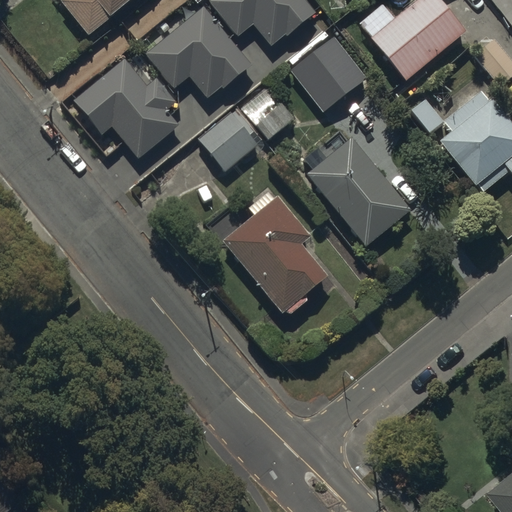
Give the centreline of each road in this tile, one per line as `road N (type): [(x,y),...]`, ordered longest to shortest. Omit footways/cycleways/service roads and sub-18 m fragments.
road 1 (residential): [(297,461),(0,104)]
road 2 (residential): [(297,461),(511,285)]
